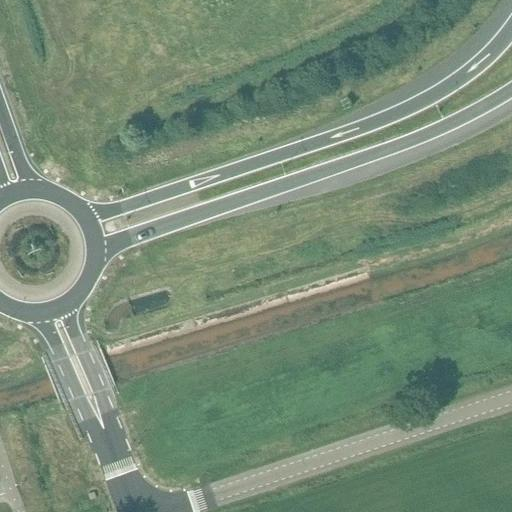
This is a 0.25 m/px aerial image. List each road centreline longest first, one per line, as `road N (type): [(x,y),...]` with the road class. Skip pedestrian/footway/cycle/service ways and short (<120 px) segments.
road 1 (motorway): [(511,30),(460,81),(425,102),(127,206),(78,213)]
road 2 (motorway): [(91,261),(133,235),(374,156),(511,89)]
road 3 (unclassified): [(165,511),(511,397)]
road 4 (tertiary): [(31,312),(109,447)]
road 5 (tertiary): [(109,447),(101,398),(72,328),(72,298)]
